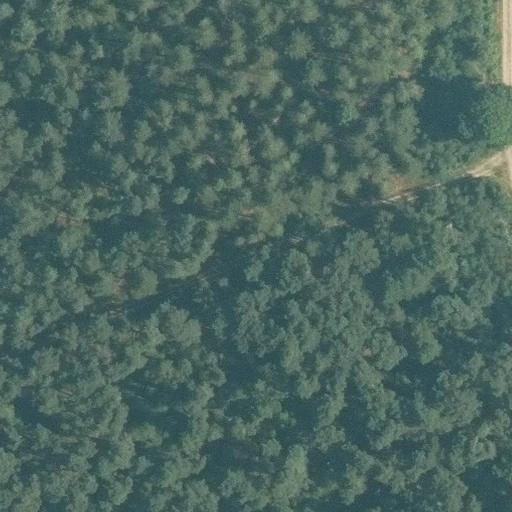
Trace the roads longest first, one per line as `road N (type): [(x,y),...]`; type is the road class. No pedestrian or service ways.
road 1 (track): [(0,357),(511,163)]
road 2 (track): [(508,0),(510,158)]
